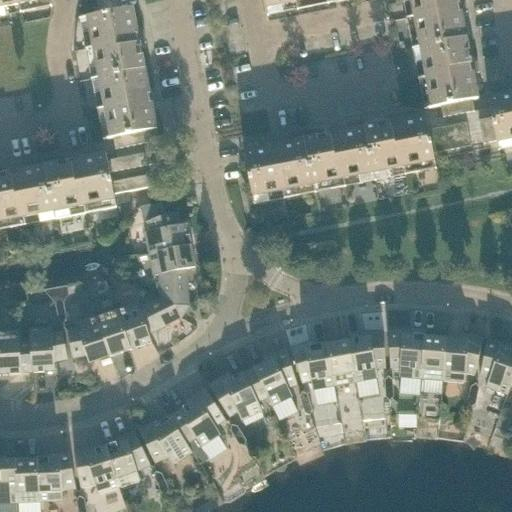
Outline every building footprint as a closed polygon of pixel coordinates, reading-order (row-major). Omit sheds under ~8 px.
[(0,0),(0,9),(19,6),(21,13),(22,13),(20,5),(47,0),(49,0),(51,7),(52,7),(50,0),(0,0)] [(326,0),(328,4),(329,4),(327,0),(264,0),(268,16),(269,16),(268,8),(296,3),(298,10),(299,10),(297,3),(309,0),(326,0)] [(411,0),(415,17),(407,18),(407,19),(415,18),(421,47),(413,48),(413,49),(467,39),(462,14),(467,12),(465,2),(460,3),(459,0),(411,0)] [(91,79),(145,67),(140,45),(146,43),(144,33),(139,34),(133,8),(79,19),(79,20),(87,18),(93,47),(86,49),(86,50),(93,49),(99,77),(91,79)] [(425,110),(441,106),(472,101),(478,99),(473,74),(479,73),(477,62),(472,63),(467,39),(413,49),(413,50),(421,48),(427,76),(419,78),(419,80),(427,78),(433,107),(425,108),(425,110)] [(145,67),(91,79),(91,80),(99,78),(105,107),(98,109),(98,110),(105,109),(111,137),(103,139),(104,141),(113,139),(157,130),(152,105),(158,103),(156,93),(150,94),(145,67)] [(511,92),(488,98),(493,119),(497,142),(499,151),(500,150),(498,143),(511,140),(511,92)] [(475,112),(472,101),(441,106),(444,118),(475,112)] [(434,154),(429,131),(426,115),(401,120),(399,115),(389,117),(390,123),(364,127),(376,181),(377,181),(375,173),(404,168),(405,175),(407,175),(405,167),(434,161),(436,169),(437,169),(434,154)] [(497,142),(493,119),(479,122),(484,145),(497,142)] [(467,124),(429,131),(434,154),(471,146),(467,124)] [(325,135),(303,139),(316,193),(315,185),(343,180),(345,187),(347,187),(345,179),(374,173),(375,181),(376,181),(364,127),(345,131),(341,132),(339,126),(328,129),(329,135),(325,135)] [(157,130),(113,139),(116,150),(159,142),(157,130)] [(315,193),(316,193),(303,139),(285,143),(281,144),(280,138),(268,141),(270,146),(265,147),(244,152),(255,205),(256,204),(255,197),(283,191),(285,199),(286,198),(285,191),(313,185),(315,193)] [(70,161),(45,166),(56,219),(57,219),(55,212),(84,206),(86,213),(87,213),(85,205),(99,203),(101,210),(102,210),(100,203),(114,200),(116,207),(117,207),(115,196),(112,183),(111,174),(108,162),(107,154),(81,159),(80,152),(69,155),(70,161)] [(151,153),(108,162),(111,174),(154,166),(151,153)] [(55,219),(56,219),(45,166),(20,171),(19,165),(9,167),(9,173),(0,174),(0,222),(24,218),(25,225),(27,225),(25,218),(53,212),(55,219)] [(150,176),(112,183),(115,196),(152,188),(150,176)] [(174,213),(166,216),(162,203),(142,207),(151,232),(145,233),(150,255),(191,246),(187,225),(178,226),(174,213)] [(187,270),(196,268),(191,246),(150,255),(154,276),(159,275),(161,295),(181,307),(190,306),(187,270)] [(182,319),(178,311),(158,299),(140,308),(139,303),(118,310),(131,350),(152,343),(150,335),(182,319)] [(58,313),(66,311),(64,303),(59,300),(56,305),(58,313)] [(131,351),(131,350),(118,310),(97,317),(111,357),(123,353),(123,351),(130,348),(131,351)] [(66,311),(58,313),(59,321),(64,324),(67,319),(66,311)] [(90,364),(111,357),(97,317),(76,324),(78,329),(68,331),(73,359),(87,356),(90,364)] [(63,332),(53,334),(53,329),(31,330),(33,373),(56,371),(55,363),(69,360),(63,332)] [(0,374),(33,373),(31,330),(30,330),(31,340),(20,341),(19,331),(0,332),(0,374)] [(422,380),(425,337),(409,336),(409,330),(389,331),(391,369),(400,368),(400,378),(422,380)] [(386,369),(384,331),(364,332),(365,338),(349,341),(356,383),(378,379),(377,370),(386,369)] [(476,376),(484,339),(464,335),(463,340),(447,339),(443,381),(465,383),(466,374),(476,376)] [(447,339),(439,338),(425,337),(422,380),(443,381),(447,339)] [(511,381),(511,351),(506,350),(508,344),(488,340),(480,377),(489,379),(486,388),(507,395),(511,381)] [(335,387),(356,383),(349,341),(327,345),(335,387)] [(311,348),(310,342),(291,348),(303,384),(312,381),(313,391),(335,387),(327,345),(311,348)] [(273,407),(293,397),(289,389),(298,386),(286,350),(267,356),(269,361),(255,368),(273,407)] [(273,407),(255,368),(229,380),(227,375),(209,386),(230,418),(238,413),(242,421),(263,412),(259,403),(268,398),(272,407),(273,407)] [(386,389),(394,389),(393,381),(389,377),(385,381),(386,389)] [(470,395),(478,397),(479,389),(476,384),(471,387),(470,395)] [(202,448),(221,435),(216,427),(226,421),(205,389),(190,399),(193,403),(169,418),(192,454),(193,453),(188,445),(196,440),(202,448)] [(394,389),(386,389),(386,397),(390,401),(394,397),(394,389)] [(303,405),(310,403),(308,395),(303,393),(300,398),(303,405)] [(476,405),(478,397),(470,395),(468,403),(471,408),(476,405)] [(310,403),(303,405),(305,413),(310,416),(313,411),(310,403)] [(192,454),(169,418),(155,427),(153,423),(139,430),(155,464),(168,458),(174,466),(192,454)] [(235,438),(242,434),(238,427),(232,426),(231,432),(235,438)] [(151,466),(135,432),(121,439),(122,443),(106,448),(119,488),(141,481),(138,472),(151,466)] [(242,434),(235,438),(240,445),(245,446),(246,441),(242,434)] [(119,488),(106,448),(91,453),(90,449),(74,451),(81,488),(96,486),(98,495),(119,488)] [(40,503),(63,501),(62,492),(77,489),(70,452),(55,455),(55,459),(38,460),(40,503)] [(0,462),(0,458),(0,457),(0,504),(19,504),(17,461),(0,462)] [(19,504),(40,503),(38,460),(17,461),(19,504)] [(158,485),(165,482),(162,474),(156,472),(154,478),(158,485)] [(165,482),(158,485),(161,492),(167,494),(169,489),(165,482)] [(78,509),(87,508),(85,500),(80,497),(77,501),(78,509)]
